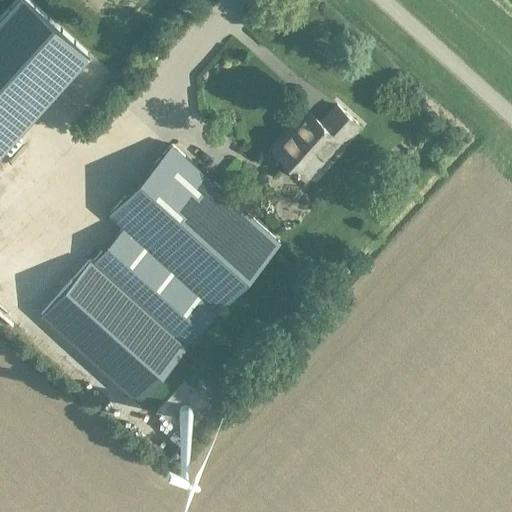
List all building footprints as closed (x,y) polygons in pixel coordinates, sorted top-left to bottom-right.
[(15,0),(0,17),(0,152),(89,55),(29,0),(15,0)] [(156,0),(149,10),(169,25),(179,12),(162,0),(156,0)] [(342,139),(344,141),(361,123),(339,103),(324,120),(312,109),(276,148),(307,176),(342,139)] [(124,226),(91,262),(89,260),(41,314),(136,401),(185,347),(185,348),(280,243),(171,145),(110,214),(124,226)] [(177,412),(177,413),(177,414),(177,415),(177,416),(178,417),(179,418),(179,419),(180,419),(180,420),(181,420),(182,420),(182,421),(183,421),(184,421),(185,421),(186,421),(187,421),(188,421),(189,420),(190,420),(191,419),(192,419),(192,418),(193,417),(193,416),(194,415),(194,414),(194,413),(194,412),(194,411),(194,410),(194,409),(193,409),(193,408),(193,407),(192,407),(192,406),(191,406),(190,405),(189,404),(188,404),(187,404),(186,404),(185,404),(184,404),(183,404),(182,404),(181,405),(180,405),(180,406),(179,406),(179,407),(178,407),(178,408),(177,409),(177,410),(177,411),(177,412)]
